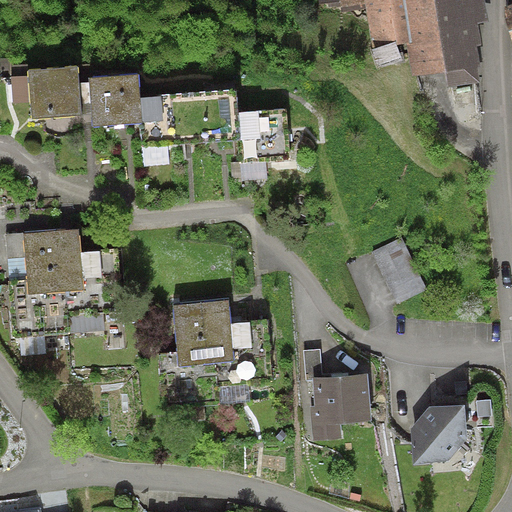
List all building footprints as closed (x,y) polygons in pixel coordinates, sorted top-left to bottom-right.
[(364,0),(318,0),(320,8),(341,6),(341,12),(366,9),(364,0)] [(372,47),(408,43),(401,0),(364,0),(366,9),(372,47)] [(401,0),(408,43),(413,76),(445,71),(447,87),(480,81),(478,70),(481,68),(477,47),(482,46),(479,23),(489,22),(485,0),(401,0)] [(11,76),(13,102),(30,101),(32,119),(82,115),(79,65),(28,69),(28,75),(11,76)] [(138,74),(89,78),(93,127),(140,122),(163,120),(161,96),(140,98),(138,74)] [(174,145),(241,139),(239,112),(237,89),(161,96),(163,120),(140,122),(142,148),(167,146),(174,145)] [(286,108),(239,112),(241,139),(243,163),(266,161),(291,159),(286,108)] [(167,146),(142,148),(145,167),(169,164),(167,146)] [(268,177),(266,161),(243,163),(241,164),(242,180),(268,177)] [(81,252),(79,228),(6,234),(8,258),(25,256),(27,275),(28,296),(83,291),(82,279),(102,277),(100,251),(81,252)] [(402,237),(372,252),(397,304),(427,290),(402,237)] [(10,276),(27,275),(25,256),(8,258),(10,276)] [(229,300),(174,304),(179,366),(234,361),(233,349),(253,348),(250,322),(231,323),(229,300)] [(104,312),(69,315),(70,332),(105,330),(104,312)] [(312,379),(323,378),(320,348),(304,350),(306,380),(312,380),(312,379)] [(323,378),(312,379),(312,380),(315,406),(311,407),(314,440),(342,438),(341,424),(372,421),(368,374),(323,378)] [(248,384),(219,387),(221,405),(250,402),(248,384)] [(491,399),(477,400),(478,416),(492,415),(491,399)] [(465,405),(429,406),(412,427),(413,465),(449,461),(468,436),(465,405)]
